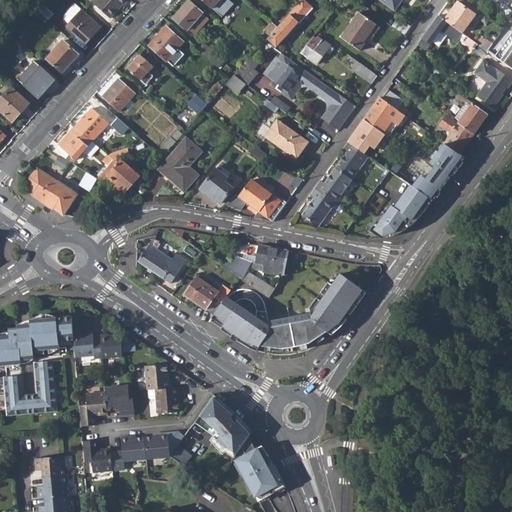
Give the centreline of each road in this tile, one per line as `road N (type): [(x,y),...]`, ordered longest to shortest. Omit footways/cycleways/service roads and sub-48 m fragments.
road 1 (residential): [(440,0),(273,232)]
road 2 (residential): [(162,0),(0,176)]
road 3 (residential): [(89,254),(154,213),(273,232)]
road 4 (residential): [(408,263),(511,126)]
road 5 (residential): [(223,363),(184,423),(86,433)]
road 6 (residential): [(408,263),(310,400)]
road 7 (tertiary): [(85,269),(223,363)]
road 8 (residential): [(273,232),(408,263)]
